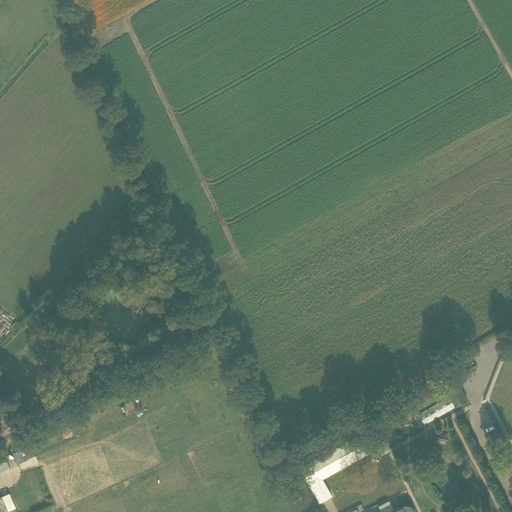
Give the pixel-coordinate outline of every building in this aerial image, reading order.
[(425,425),(467,400),(457,382),(443,390),(446,396),(449,394),(450,396),(419,414),(425,425)] [(0,419),(13,413),(17,412),(12,400),(8,402),(0,405),(0,419)] [(323,479),(366,454),(364,449),(366,448),(363,442),(361,444),(357,437),(301,469),(320,503),(332,496),(323,479)] [(17,463),(27,459),(22,448),(12,452),(17,463)] [(0,471),(8,468),(2,453),(0,453),(0,471)] [(390,500),(379,505),(382,511),(386,511),(394,509),(390,500)]
